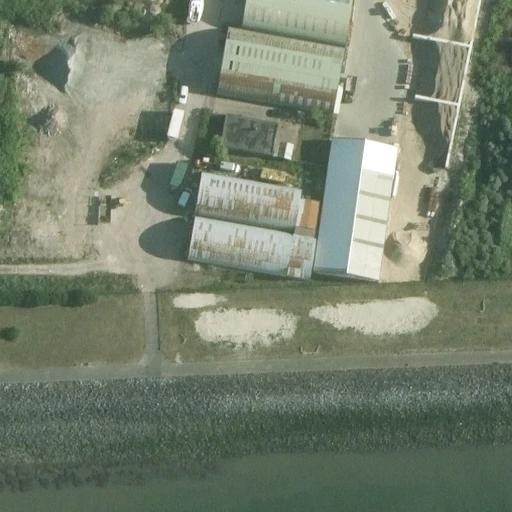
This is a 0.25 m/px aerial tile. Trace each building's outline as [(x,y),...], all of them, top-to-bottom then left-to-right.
[(235,0),(231,27),(342,47),(351,0),(235,0)] [(346,50),(223,29),(212,93),(335,114),(346,50)] [(271,125),(217,115),(211,146),(265,156),(271,125)] [(286,147),(272,144),(268,159),(283,162),(286,147)] [(392,173),(327,165),(313,276),(378,284),(392,173)] [(296,192),(194,175),(187,214),(288,233),(294,201),(296,192)] [(125,198),(147,185),(142,176),(120,190),(125,198)] [(291,236),(186,218),(179,259),(305,281),(313,235),(310,235),(315,205),(294,201),(288,233),(292,233),(291,236)]
